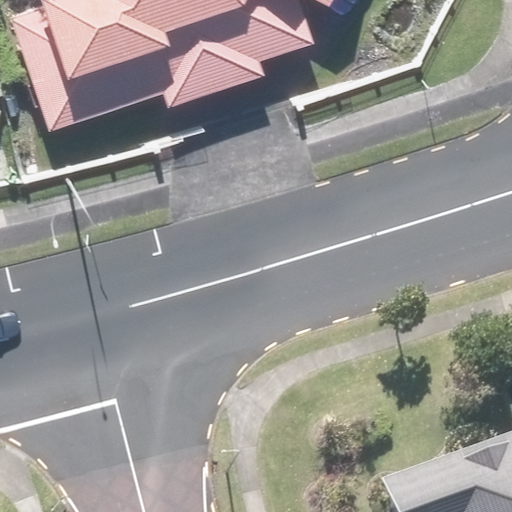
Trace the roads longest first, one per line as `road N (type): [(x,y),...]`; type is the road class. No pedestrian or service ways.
road 1 (secondary): [(86,312),(511,185)]
road 2 (residential): [(86,312),(138,511)]
